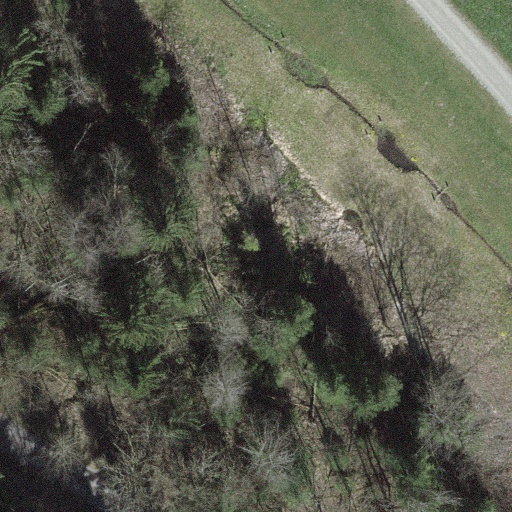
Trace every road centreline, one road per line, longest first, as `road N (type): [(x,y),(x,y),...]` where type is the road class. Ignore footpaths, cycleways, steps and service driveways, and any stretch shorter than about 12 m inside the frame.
road 1 (track): [(0,428),(130,511)]
road 2 (track): [(511,92),(429,0)]
